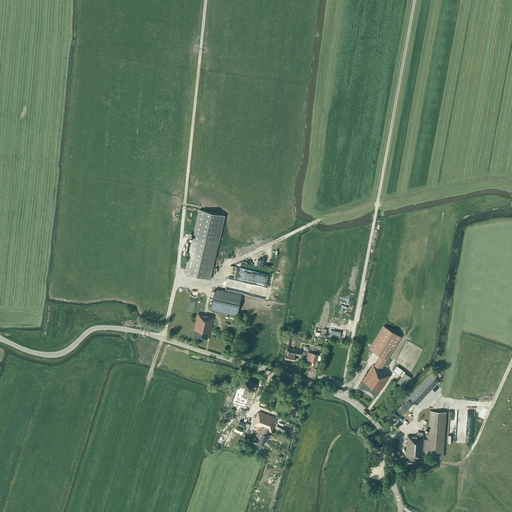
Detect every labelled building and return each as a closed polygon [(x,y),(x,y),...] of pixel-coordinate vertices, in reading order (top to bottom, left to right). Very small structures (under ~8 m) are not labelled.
[(184,273),(210,279),(224,216),(199,210),(184,273)] [(230,317),(229,317),(225,333),(238,336),(242,320),(233,318),(234,315),(236,316),(241,295),(215,289),(210,309),(230,314),(230,317)] [(195,330),(193,337),(207,340),(208,333),(209,333),(213,317),(198,314),(194,330),(195,330)] [(380,356),(374,365),(373,365),(358,388),(375,398),(379,391),(379,392),(389,376),(385,373),(380,370),(401,337),(383,326),(369,349),(380,356)] [(341,333),(331,331),(330,337),(340,339),(341,333)] [(300,351),(292,349),(287,348),(286,354),(285,354),(284,358),(294,361),(295,356),(299,356),(300,351)] [(358,358),(355,365),(364,369),(367,363),(358,358)] [(405,372),(396,366),(393,371),(401,377),(397,382),(403,387),(410,378),(404,373),(405,372)] [(439,381),(431,373),(409,397),(417,404),(439,381)] [(255,395),(253,394),(257,384),(243,379),(240,386),(239,385),(233,404),(238,405),(237,409),(242,410),(243,407),(245,408),(245,407),(250,408),(255,395)] [(290,412),(293,414),(296,406),(291,404),(289,407),(287,411),(286,414),(289,415),(290,412)] [(267,430),(271,432),(276,418),(258,411),(257,416),(254,415),(252,419),(255,421),(253,425),(262,429),(260,433),(261,433),(257,442),(264,444),(267,435),(265,434),(267,430)] [(446,413),(430,411),(428,440),(423,440),(423,437),(422,437),(423,433),(417,432),(416,436),(407,436),(405,463),(417,464),(417,457),(422,457),(422,451),(427,452),(427,456),(443,457),(446,413)]
